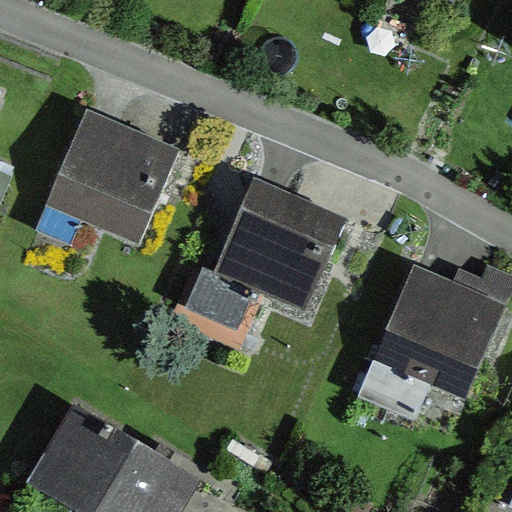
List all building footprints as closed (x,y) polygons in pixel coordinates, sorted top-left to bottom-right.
[(459,0),(438,0),(456,8),(459,0)] [(182,151),(91,117),(57,206),(147,241),(182,151)] [(351,227),(254,191),(222,279),(319,315),(351,227)] [(506,309),(416,274),(383,361),(473,395),(506,309)] [(73,411),(29,491),(67,511),(174,511),(194,478),(73,411)]
